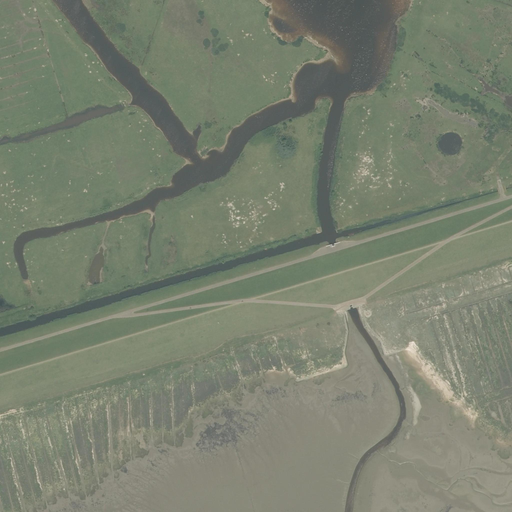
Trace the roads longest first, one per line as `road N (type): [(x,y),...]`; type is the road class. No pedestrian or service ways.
road 1 (track): [(511,197),(0,351)]
road 2 (track): [(511,207),(446,241),(363,300),(335,308),(244,302),(110,318)]
